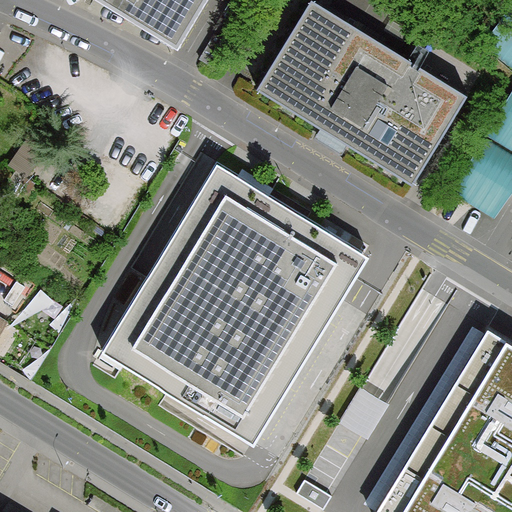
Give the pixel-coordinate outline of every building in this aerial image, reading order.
[(102,0),(182,47),(208,0),(102,0)] [(315,0),(312,0),(258,87),(412,182),(467,94),(315,0)] [(511,22),(494,47),(511,59),(511,22)] [(199,58),(212,65),(227,40),(215,33),(199,58)] [(435,39),(427,51),(471,80),(478,69),(435,39)] [(504,215),(511,201),(511,108),(496,137),(495,136),(463,191),(504,215)] [(29,166),(44,142),(32,135),(17,158),(29,166)] [(370,252),(218,161),(103,347),(255,441),(370,252)] [(0,335),(8,322),(0,317),(0,335)] [(511,511),(511,338),(508,337),(490,325),(375,511),(511,511)] [(364,381),(345,420),(375,434),(394,395),(364,381)]
